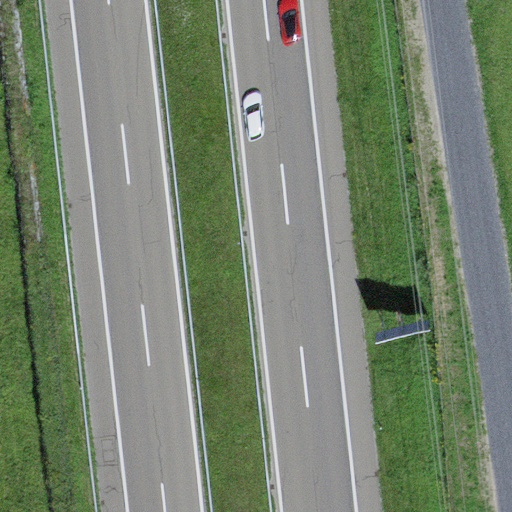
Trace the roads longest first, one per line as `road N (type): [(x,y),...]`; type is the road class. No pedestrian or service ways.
road 1 (motorway): [(106,0),(162,511)]
road 2 (motorway): [(317,511),(262,0)]
road 3 (track): [(452,0),(511,431)]
